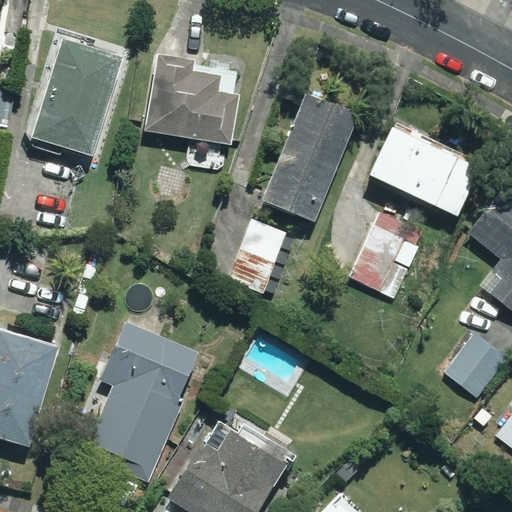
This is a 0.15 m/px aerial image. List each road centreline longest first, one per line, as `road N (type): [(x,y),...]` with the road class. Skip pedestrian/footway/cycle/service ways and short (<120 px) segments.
road 1 (unknown): [(289,0),(227,219)]
road 2 (residential): [(371,0),(511,69)]
